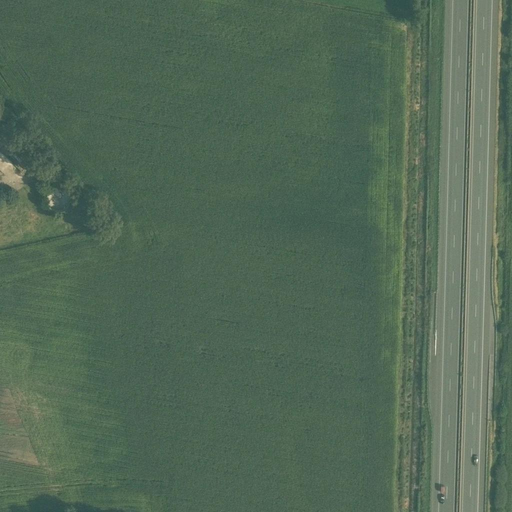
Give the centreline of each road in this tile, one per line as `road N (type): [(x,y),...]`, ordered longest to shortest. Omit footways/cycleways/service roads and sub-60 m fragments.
road 1 (motorway): [(459,0),(445,511)]
road 2 (motorway): [(470,511),(484,0)]
